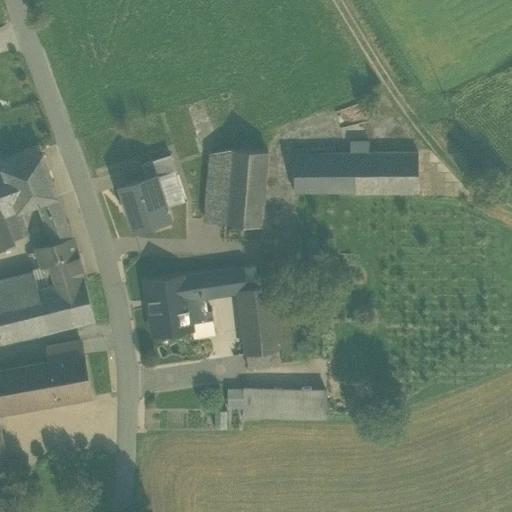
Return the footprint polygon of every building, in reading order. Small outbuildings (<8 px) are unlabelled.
[(351,152),(294,152),(294,191),(420,191),(417,152),(369,151),(369,138),(351,138),(351,152)] [(224,221),(231,146),(206,155),(201,220),(224,221)] [(267,149),(231,146),(224,221),(262,224),(267,149)] [(156,172),(157,173),(171,169),(174,168),(169,152),(142,161),(147,175),(156,172)] [(2,168),(2,169),(17,210),(37,203),(57,196),(41,154),(2,168)] [(17,210),(2,169),(0,169),(0,250),(13,246),(2,216),(17,210)] [(171,169),(157,173),(168,210),(182,206),(171,169)] [(147,175),(119,183),(134,229),(170,217),(168,210),(157,173),(156,172),(147,175)] [(57,196),(37,203),(46,227),(65,219),(57,196)] [(72,237),(36,248),(47,286),(84,277),(84,278),(85,277),(72,237)] [(254,264),(242,266),(245,283),(256,281),(254,264)] [(242,266),(144,281),(153,335),(191,329),(192,333),(196,336),(211,333),(214,330),(211,308),(205,309),(202,296),(238,291),(238,289),(245,288),(245,283),(242,266)] [(33,271),(0,279),(0,297),(37,289),(33,271)] [(37,289),(0,297),(0,334),(1,337),(2,343),(95,319),(84,278),(84,277),(47,286),(37,289)] [(289,283),(271,285),(278,342),(295,340),(289,283)] [(245,288),(238,289),(238,291),(245,353),(246,353),(278,348),(278,342),(271,285),(271,284),(245,288)] [(77,340),(43,346),(47,364),(54,363),(80,358),(77,340)] [(278,348),(246,353),(248,369),(280,364),(278,348)] [(80,358),(54,363),(58,386),(56,387),(59,404),(89,398),(82,357),(80,358)] [(47,364),(0,372),(0,414),(59,404),(56,387),(58,386),(54,363),(47,364)] [(243,417),(243,390),(229,390),(229,416),(243,417)] [(326,418),(326,410),(326,390),(243,390),(243,417),(326,418)]
